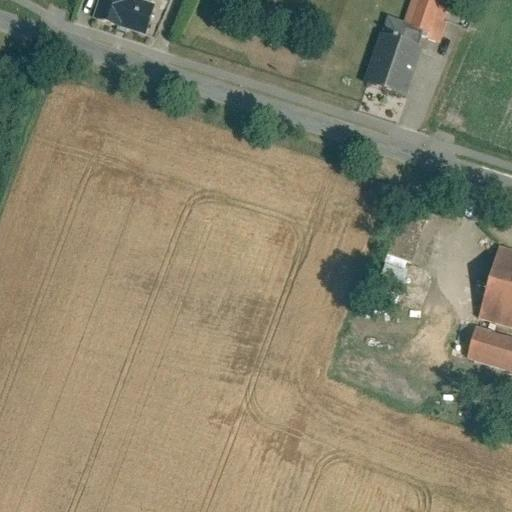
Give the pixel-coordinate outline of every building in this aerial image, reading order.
[(103,0),(97,20),(147,37),(157,6),(137,0),(103,0)] [(450,0),(416,0),(408,25),(438,36),(450,0)] [(422,47),(382,34),(365,88),(404,101),(422,47)] [(511,251),(504,249),(481,321),(511,330),(511,251)] [(394,309),(408,275),(386,266),(372,300),(394,309)] [(511,340),(480,330),(470,362),(511,374),(511,340)]
